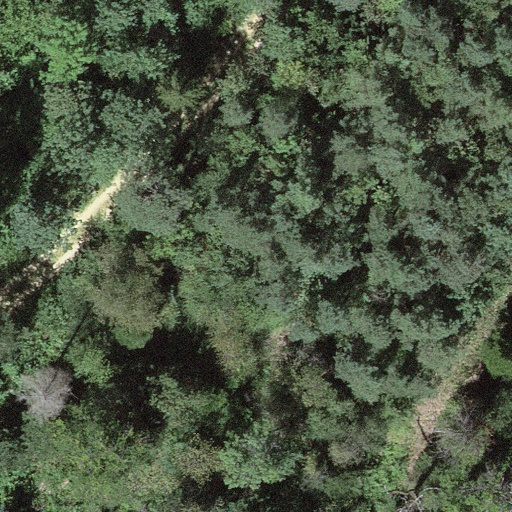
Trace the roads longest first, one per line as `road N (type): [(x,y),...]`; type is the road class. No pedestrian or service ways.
road 1 (track): [(265,0),(77,215),(0,286)]
road 2 (track): [(318,511),(511,281)]
